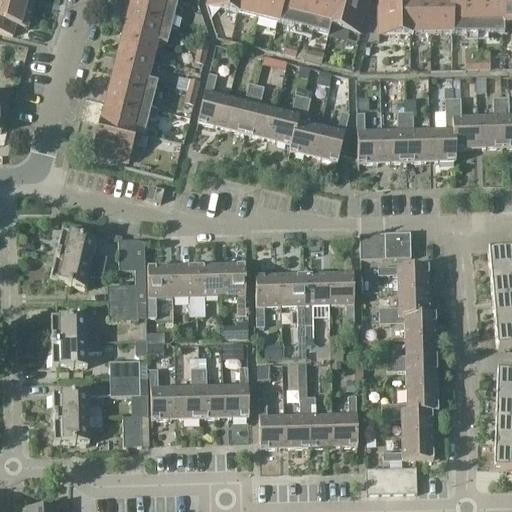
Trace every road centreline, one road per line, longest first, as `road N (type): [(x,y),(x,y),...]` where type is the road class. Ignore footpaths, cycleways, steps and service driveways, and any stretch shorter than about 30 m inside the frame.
road 1 (residential): [(459,226),(179,225),(54,196),(36,174)]
road 2 (residential): [(12,469),(4,176)]
road 3 (residential): [(467,509),(459,226)]
road 4 (residential): [(240,511),(197,484),(104,487),(63,469),(12,469)]
road 5 (residential): [(36,174),(85,0)]
